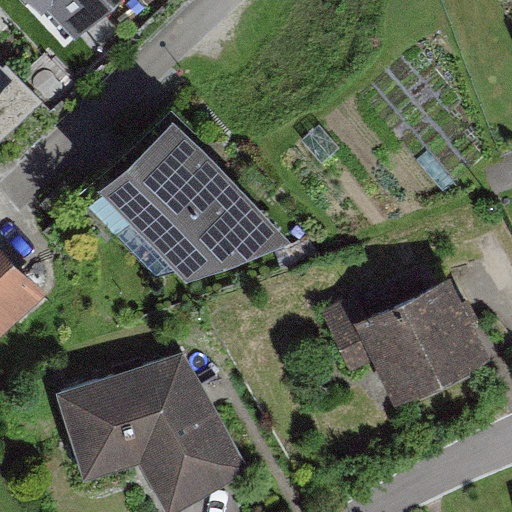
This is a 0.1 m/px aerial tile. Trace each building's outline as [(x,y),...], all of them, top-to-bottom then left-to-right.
[(49,0),(77,29),(108,0),(49,0)] [(175,105),(99,176),(186,270),(292,234),(175,105)] [(0,233),(0,332),(50,286),(0,233)] [(451,266),(355,315),(397,398),(493,350),(451,266)] [(185,347),(58,386),(86,475),(140,458),(169,509),(251,462),(185,347)]
